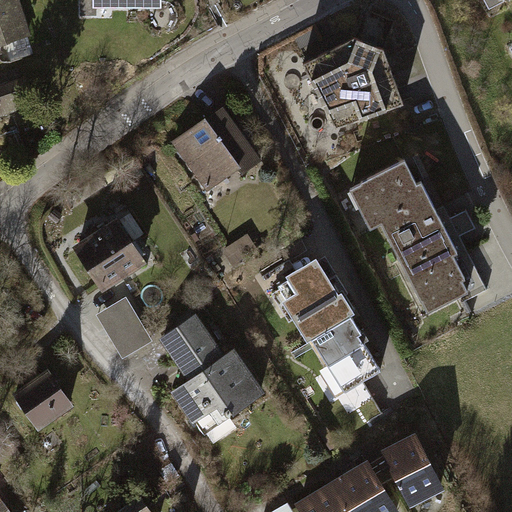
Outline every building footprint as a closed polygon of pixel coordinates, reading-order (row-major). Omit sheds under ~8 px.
[(13,0),(0,0),(0,53),(27,45),(13,0)] [(93,0),(94,14),(160,14),(160,0),(93,0)] [(511,0),(478,0),(486,15),(511,1),(511,0)] [(375,39),(353,31),(300,56),(335,126),(400,102),(375,39)] [(26,80),(0,85),(0,103),(0,104),(30,97),(26,80)] [(217,108),(167,146),(205,197),(255,159),(217,108)] [(355,179),(416,309),(465,284),(404,157),(355,179)] [(139,266),(109,217),(64,245),(94,294),(139,266)] [(249,233),(223,248),(234,267),(260,252),(249,233)] [(352,322),(316,263),(269,292),(306,351),(352,322)] [(96,314),(123,357),(152,339),(125,296),(96,314)] [(220,359),(192,320),(157,345),(186,385),(170,397),(201,441),(262,398),(230,352),(220,359)] [(352,322),(306,351),(339,405),(385,376),(352,322)] [(68,411),(43,377),(6,404),(31,438),(68,411)] [(415,509),(447,492),(416,434),(384,451),(415,509)] [(401,511),(402,511),(369,457),(335,478),(355,511),(401,511)] [(308,511),(355,511),(335,478),(300,499),(308,511)] [(293,511),(288,502),(271,511),(293,511)] [(140,511),(135,503),(121,511),(140,511)]
